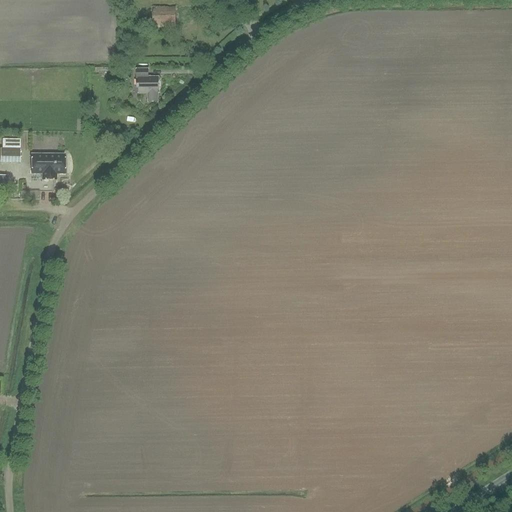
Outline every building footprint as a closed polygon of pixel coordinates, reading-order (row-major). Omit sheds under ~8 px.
[(152,28),(175,29),(176,8),(152,7),(152,28)] [(149,70),(137,70),(137,80),(139,80),(139,86),(137,86),(137,88),(139,88),(139,94),(148,94),(148,103),(158,103),(158,94),(159,94),(159,78),(149,78),(149,70)] [(0,162),(20,163),(20,150),(20,149),(0,149),(0,162)] [(64,175),(64,156),(32,156),(32,175),(41,175),(41,180),(57,180),(57,175),(64,175)] [(24,191),(24,199),(42,199),(42,191),(24,191)]
